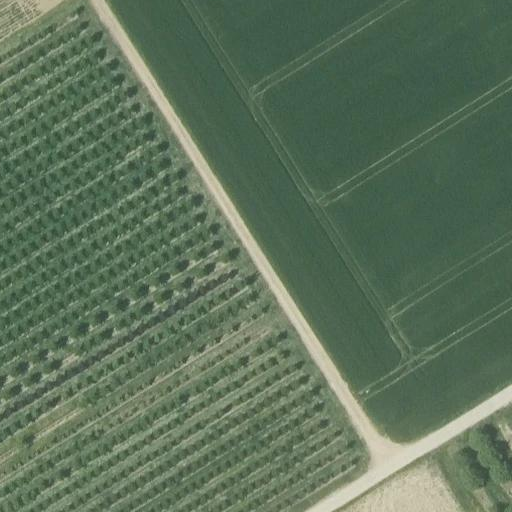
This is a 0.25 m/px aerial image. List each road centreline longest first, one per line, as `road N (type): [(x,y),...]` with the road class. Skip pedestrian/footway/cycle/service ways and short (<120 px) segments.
road 1 (track): [(389,466),(95,0)]
road 2 (track): [(317,511),(511,390)]
